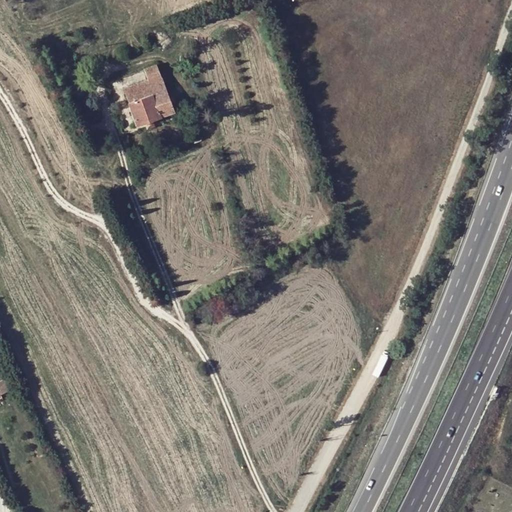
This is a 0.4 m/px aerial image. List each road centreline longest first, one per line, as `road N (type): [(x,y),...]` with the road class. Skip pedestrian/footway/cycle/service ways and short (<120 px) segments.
road 1 (unclassified): [(294,511),(443,204),(511,4)]
road 2 (unknown): [(272,511),(169,286),(103,96),(109,70),(132,62)]
road 3 (motorway): [(511,171),(412,415),(363,511)]
road 4 (motorway): [(416,511),(511,300)]
